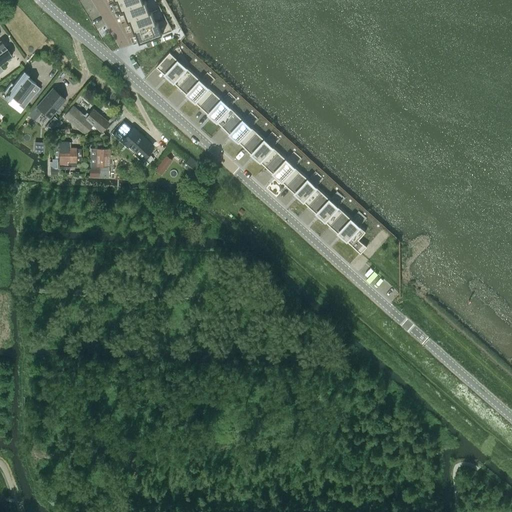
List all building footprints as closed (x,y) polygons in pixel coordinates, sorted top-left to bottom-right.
[(117,0),(121,9),(122,9),(143,1),(142,0),(117,0)] [(143,1),(122,9),(126,20),(130,19),(149,12),(145,0),(143,1)] [(149,12),(130,19),(134,31),(136,30),(157,23),(156,22),(157,22),(153,11),(149,12)] [(157,23),(135,30),(136,31),(137,35),(139,40),(140,42),(162,34),(158,22),(158,21),(157,22),(156,22),(157,23)] [(0,71),(2,70),(0,66),(0,64),(12,56),(6,49),(0,53),(0,71)] [(170,51),(156,66),(178,87),(192,72),(170,51)] [(36,83),(28,76),(29,74),(24,70),(13,84),(11,82),(2,94),(10,100),(12,97),(20,102),(18,104),(23,108),(30,98),(40,88),(35,84),(36,83)] [(192,72),(178,87),(200,107),(214,92),(192,72)] [(37,106),(29,116),(34,120),(42,111),(50,117),(65,99),(53,88),(37,106)] [(214,92),(200,107),(222,126),(235,111),(214,92)] [(84,132),(85,132),(86,132),(92,124),(86,118),(89,115),(86,113),(84,115),(83,114),(84,114),(80,110),(79,111),(73,105),(64,115),(84,132)] [(102,129),(109,122),(94,109),(89,115),(86,118),(92,124),(99,130),(102,129)] [(235,111),(222,126),(243,146),(257,131),(235,111)] [(54,116),(46,124),(50,127),(57,119),(54,116)] [(129,128),(120,139),(141,157),(150,146),(129,128)] [(257,131),(243,146),(265,166),(279,151),(257,131)] [(54,144),(54,158),(59,158),(59,165),(67,165),(67,166),(76,166),(76,161),(81,161),(81,148),(76,148),(68,148),(68,142),(59,142),(54,144)] [(89,169),(89,176),(96,176),(96,169),(100,169),(100,170),(108,170),(109,148),(90,148),(90,169),(89,169)] [(279,151),(265,166),(287,186),(300,171),(279,151)] [(166,156),(155,171),(162,175),(172,161),(166,156)] [(190,157),(189,159),(183,165),(195,175),(197,173),(203,178),(207,174),(204,171),(205,170),(190,157)] [(300,171),(287,186),(308,206),(322,191),(300,171)] [(322,191),(308,206),(330,225),(344,210),(322,191)] [(344,210),(330,225),(361,253),(364,250),(367,246),(359,238),(366,231),(362,227),(344,210)]
